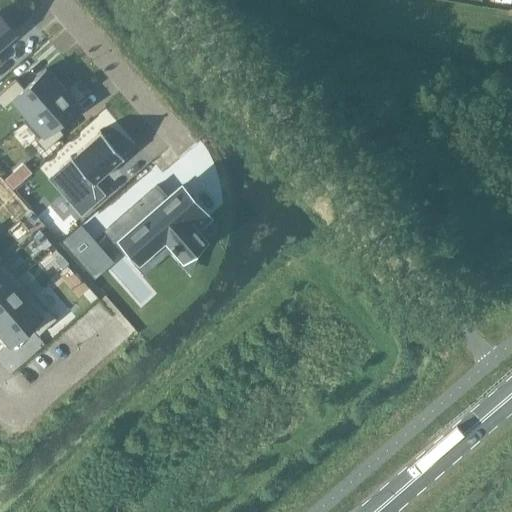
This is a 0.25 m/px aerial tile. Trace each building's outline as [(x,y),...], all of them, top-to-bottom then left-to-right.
[(0,16),(0,62),(1,61),(0,59),(0,45),(14,33),(0,16)] [(16,79),(0,92),(0,105),(3,109),(13,100),(27,116),(22,120),(23,121),(62,87),(46,69),(24,89),(16,79)] [(62,87),(23,121),(38,138),(36,140),(45,151),(64,134),(55,125),(77,105),(62,87)] [(93,181),(122,156),(117,151),(120,149),(108,135),(105,138),(101,133),(59,170),(79,192),(69,201),(82,216),(106,194),(93,181)] [(12,175),(6,181),(13,189),(20,183),(12,175)] [(186,196),(175,184),(164,194),(151,181),(106,221),(135,253),(161,229),(185,255),(194,245),(200,251),(201,237),(192,227),(206,214),(188,194),(186,196)] [(63,223),(43,199),(31,209),(57,240),(77,224),(71,216),(63,223)] [(29,225),(23,230),(30,239),(36,234),(29,225)] [(101,250),(80,227),(62,243),(91,276),(98,270),(89,261),(101,250)] [(36,234),(30,239),(38,248),(44,243),(36,234)] [(57,257),(51,263),(59,272),(65,266),(57,257)] [(4,262),(0,265),(0,294),(19,278),(4,262)] [(19,278),(0,294),(0,323),(33,294),(19,278)] [(33,294),(0,323),(0,333),(10,344),(30,327),(38,337),(57,320),(48,310),(47,311),(33,294)]
